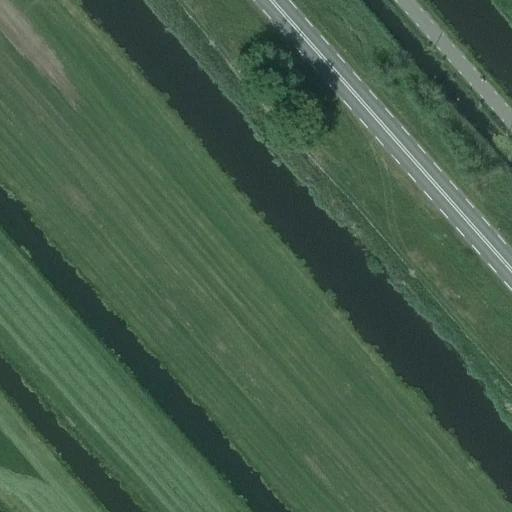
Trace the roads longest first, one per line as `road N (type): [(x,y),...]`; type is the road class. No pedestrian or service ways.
road 1 (primary): [(511,270),(271,0)]
road 2 (unclassified): [(401,0),(511,122)]
